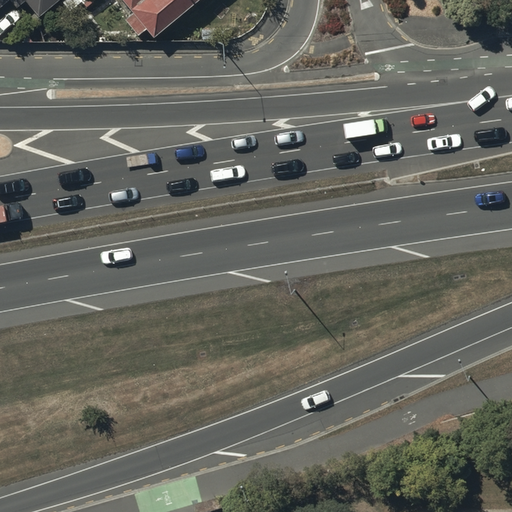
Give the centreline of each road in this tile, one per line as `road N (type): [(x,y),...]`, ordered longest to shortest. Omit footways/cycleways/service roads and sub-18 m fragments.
road 1 (trunk): [(511,314),(204,442),(0,509)]
road 2 (motorway): [(511,204),(0,290)]
road 3 (motorway): [(0,199),(511,118)]
road 4 (trunk): [(0,110),(173,110),(444,90)]
road 5 (residential): [(0,80),(254,62),(301,27),(306,0)]
road 6 (residential): [(360,0),(385,48),(444,90)]
